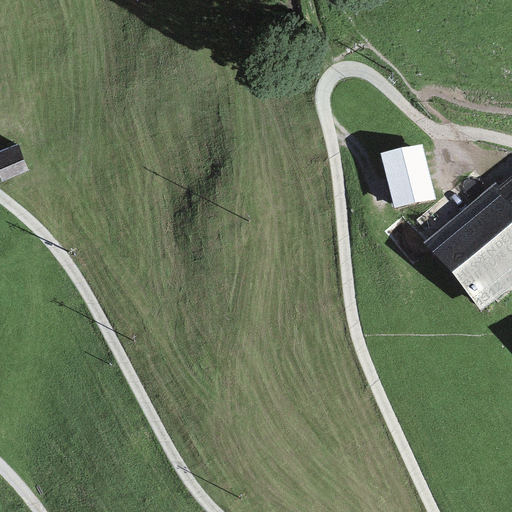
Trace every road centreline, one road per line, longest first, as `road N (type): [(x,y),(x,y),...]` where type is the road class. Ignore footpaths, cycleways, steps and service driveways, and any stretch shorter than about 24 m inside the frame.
road 1 (residential): [(511,141),(437,128),(360,70),(336,72),(325,85),(353,317),(434,511)]
road 2 (residential): [(216,511),(174,455),(61,253),(0,197)]
